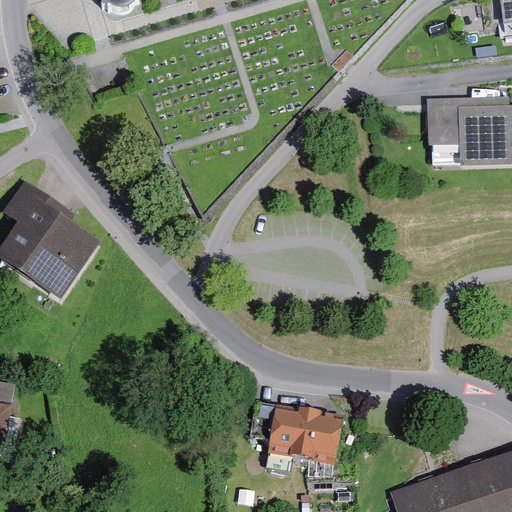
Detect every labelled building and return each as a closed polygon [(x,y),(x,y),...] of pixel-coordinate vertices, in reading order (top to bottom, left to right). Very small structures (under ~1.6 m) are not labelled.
[(110,0),(112,5),(108,6),(109,10),(113,8),(114,13),(119,12),(121,13),(125,15),(129,15),(134,14),(138,11),(140,8),(141,5),(146,4),(144,0),(110,0)] [(511,0),(501,2),(507,46),(511,45),(511,0)] [(470,166),(511,164),(511,100),(437,103),(439,150),(470,149),(470,166)] [(470,166),(470,149),(439,150),(439,167),(470,166)] [(55,197),(27,177),(3,212),(18,222),(0,248),(0,256),(64,301),(104,244),(72,222),(78,213),(55,197)] [(21,387),(0,383),(0,448),(11,451),(21,387)] [(347,420),(278,411),(272,459),(341,468),(347,420)] [(511,497),(511,457),(461,474),(472,511),(511,497)] [(461,474),(397,495),(402,511),(468,511),(472,511),(461,474)] [(511,511),(511,497),(472,511),(468,511),(511,511)]
